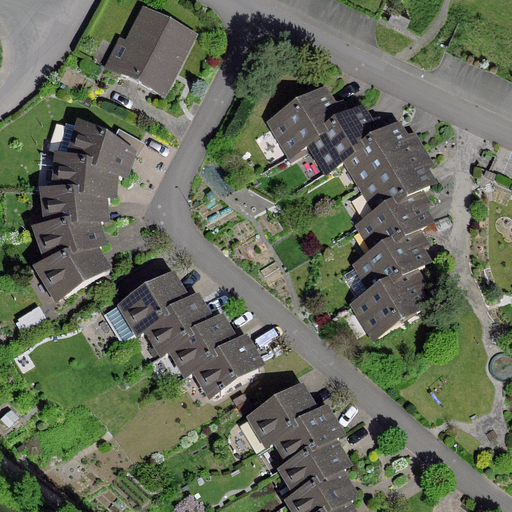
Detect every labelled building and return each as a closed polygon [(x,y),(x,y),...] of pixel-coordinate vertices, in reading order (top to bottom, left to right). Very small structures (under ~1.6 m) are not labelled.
[(341,0),(376,17),(384,0),(341,0)] [(402,29),(407,19),(391,11),(386,21),(402,29)] [(160,96),(189,40),(143,16),(115,72),(160,96)] [(511,47),(456,23),(444,49),(511,79),(511,47)] [(321,100),(273,128),(291,157),(357,117),(357,116),(337,128),(321,100)] [(393,132),(374,144),(357,117),(291,157),(310,146),(327,173),(393,133),(393,132)] [(119,181),(127,157),(80,131),(80,132),(65,127),(54,160),(59,162),(58,163),(119,181)] [(141,147),(116,133),(109,146),(134,160),(141,147)] [(363,189),(410,161),(393,133),(327,173),(327,174),(346,162),(363,189)] [(410,161),(363,189),(379,216),(360,228),(360,229),(427,189),(410,161)] [(109,179),(119,182),(119,181),(58,163),(56,197),(44,196),(44,198),(108,203),(109,179)] [(427,189),(360,229),(377,256),(357,267),(358,268),(424,228),(408,201),(427,189)] [(37,235),(101,227),(98,203),(108,204),(108,203),(44,198),(48,232),(37,233),(37,235)] [(38,272),(99,251),(90,228),(101,227),(37,235),(49,267),(38,271),(38,272)] [(425,229),(424,228),(358,268),(374,295),(355,307),(355,308),(422,268),(405,240),(425,229)] [(86,285),(102,276),(89,255),(99,252),(99,251),(38,272),(57,303),(86,285)] [(422,268),(355,308),(372,336),(420,308),(403,280),(422,268)] [(109,287),(102,276),(86,285),(93,297),(109,287)] [(191,305),(183,310),(167,284),(128,307),(126,303),(106,314),(124,344),(137,336),(138,337),(192,305),(191,305)] [(207,331),(192,305),(138,337),(139,338),(147,333),(162,358),(207,331)] [(231,351),(216,325),(162,358),(163,359),(171,354),(186,379),(231,351)] [(256,372),(240,346),(186,379),(187,380),(195,374),(210,400),(217,396),(218,399),(222,396),(221,394),(256,372)] [(320,416),(312,421),(296,395),(238,430),(254,456),(267,448),(320,416)] [(336,442),(320,416),(267,448),(268,450),(276,444),(290,468),(282,473),(282,474),(336,442)] [(336,442),(282,474),(297,499),(289,504),(289,505),(343,473),(328,447),(336,442)] [(336,511),(350,504),(335,479),(343,473),(289,505),(293,511),(336,511)]
